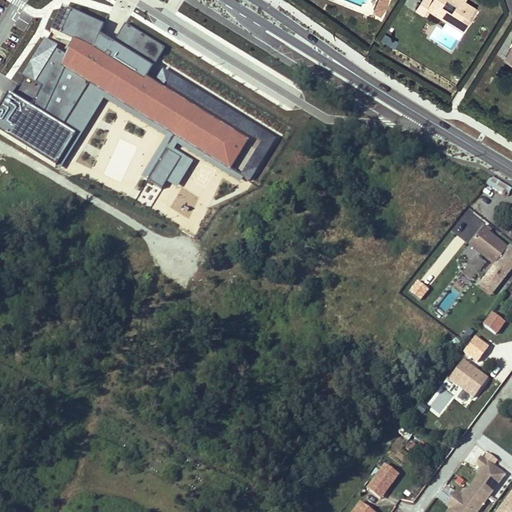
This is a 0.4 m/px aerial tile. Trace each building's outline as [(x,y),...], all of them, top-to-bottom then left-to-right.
[(384,18),(387,0),(376,0),(373,16),(384,18)] [(462,0),(434,0),(432,3),(426,0),(424,0),(417,13),(424,18),(427,13),(447,24),(450,22),(467,31),(478,13),(465,4),(461,2),(462,0)] [(467,31),(450,22),(447,24),(465,34),(467,31)] [(394,49),(398,41),(383,35),(380,42),(394,49)] [(486,225),(471,245),(496,264),(509,248),(491,235),(494,231),(486,225)] [(511,248),(510,246),(509,248),(496,264),(478,289),(490,298),(511,270),(511,248)] [(492,314),(481,326),(495,338),(505,325),(492,314)] [(477,365),(489,348),(474,337),(462,354),(477,365)] [(447,381),(473,400),(488,380),(462,361),(447,381)] [(443,389),(429,406),(439,414),(453,397),(443,389)] [(415,412),(423,416),(428,409),(420,404),(415,412)] [(409,441),(413,434),(403,429),(399,437),(409,441)] [(479,511),(502,478),(511,477),(511,470),(483,452),(481,452),(470,468),(470,474),(475,477),(466,492),(456,492),(446,506),(446,511),(479,511)] [(386,465),(374,481),(387,491),(399,474),(386,465)] [(374,481),(368,489),(370,491),(380,499),(387,491),(374,481)] [(511,511),(511,494),(498,511),(511,511)] [(374,511),(362,503),(354,511),(374,511)]
